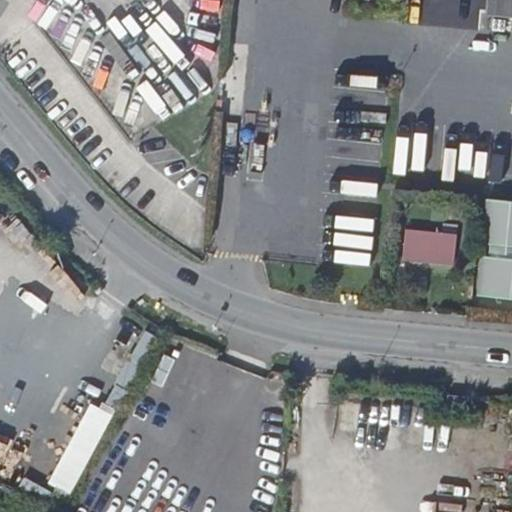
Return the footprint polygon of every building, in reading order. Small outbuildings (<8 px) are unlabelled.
[(511,0),(490,0),(489,16),(511,18),(511,0)] [(511,199),(489,197),(485,242),(492,242),(491,255),(483,253),(479,293),(511,296),(511,199)] [(436,221),(434,233),(457,234),(458,222),(436,221)] [(457,234),(434,233),(405,230),(402,260),(454,264),(457,234)] [(116,409),(118,410),(129,389),(130,389),(144,364),(143,363),(157,336),(145,329),(130,356),(129,356),(115,381),(116,382),(106,402),(116,409)] [(141,400),(180,421),(210,367),(171,346),(141,400)] [(468,396),(447,395),(446,409),(467,410),(468,396)] [(92,402),(48,481),(72,493),(116,409),(106,402),(103,400),(99,406),(92,402)]
